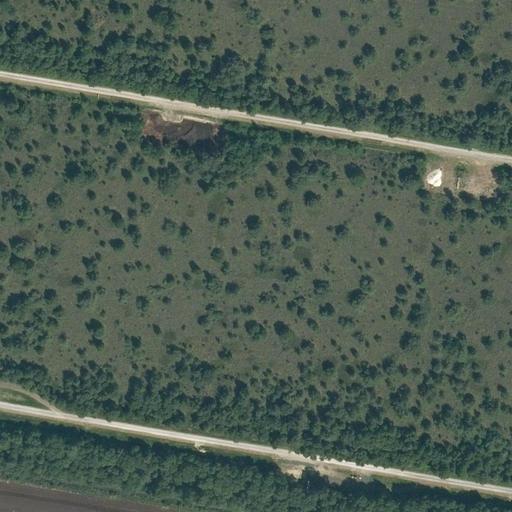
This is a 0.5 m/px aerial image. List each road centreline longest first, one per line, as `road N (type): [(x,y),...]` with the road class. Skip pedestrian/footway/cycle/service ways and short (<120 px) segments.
road 1 (track): [(511,159),(0,71)]
road 2 (track): [(511,488),(0,400)]
